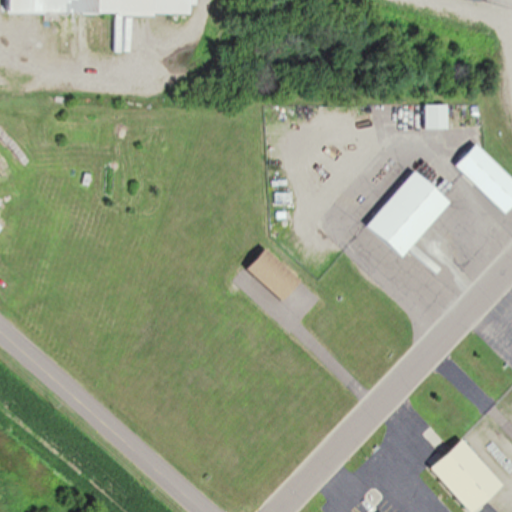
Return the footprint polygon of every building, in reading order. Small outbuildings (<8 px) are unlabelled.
[(192,14),(192,0),(8,0),(8,13),(192,14)] [(425,129),(449,129),(449,104),(425,104),(425,129)] [(403,257),(453,202),(417,170),(367,224),(403,257)] [(248,268),(282,300),(300,280),(267,249),(248,268)] [(470,511),(475,511),(506,484),(463,439),(430,469),(470,511)]
